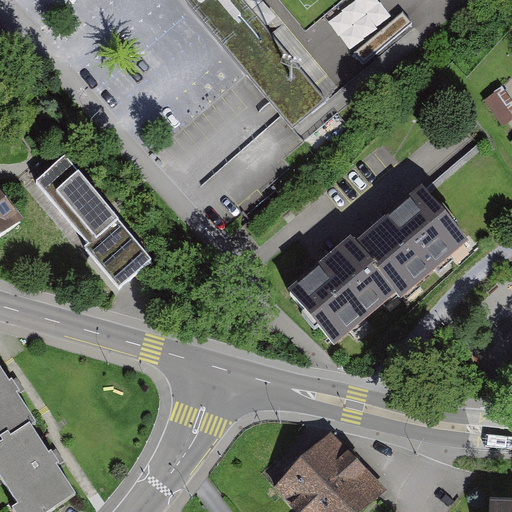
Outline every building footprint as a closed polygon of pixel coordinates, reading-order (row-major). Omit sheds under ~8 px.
[(188,0),(253,85),(279,66),(249,26),(257,20),(241,0),(188,0)] [(402,7),(355,56),(367,68),(414,20),(402,7)] [(0,103),(13,92),(0,77),(0,103)] [(511,100),(503,88),(484,102),(502,128),(511,120),(511,115),(510,112),(511,110),(511,100)] [(108,215),(65,162),(37,184),(86,244),(82,247),(118,290),(149,265),(108,215)] [(0,250),(30,229),(0,186),(0,250)] [(346,252),(291,299),(336,351),(393,302),(397,307),(468,245),(424,195),(351,258),(346,252)] [(0,453),(32,433),(31,432),(37,428),(14,393),(0,371),(0,453)] [(52,464),(32,433),(0,453),(0,482),(19,511),(58,511),(77,500),(52,464)] [(329,442),(277,491),(297,511),(375,511),(386,502),(329,442)]
